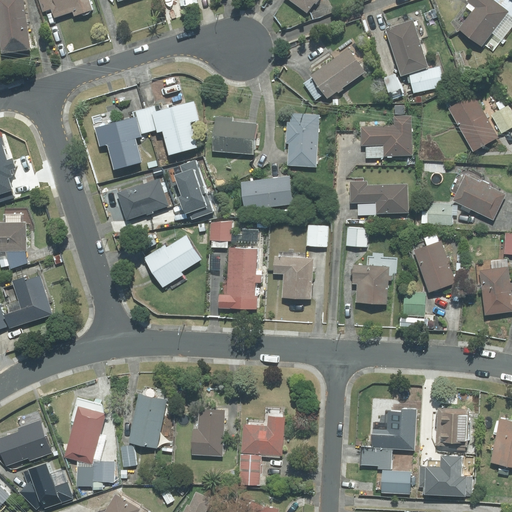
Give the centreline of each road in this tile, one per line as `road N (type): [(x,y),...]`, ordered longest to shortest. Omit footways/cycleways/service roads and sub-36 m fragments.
road 1 (residential): [(37,89),(117,345)]
road 2 (residential): [(117,345),(337,351)]
road 3 (residential): [(241,47),(177,46),(37,89)]
road 4 (residential): [(337,351),(511,367)]
road 5 (residential): [(329,511),(337,351)]
road 6 (residential): [(0,386),(117,345)]
